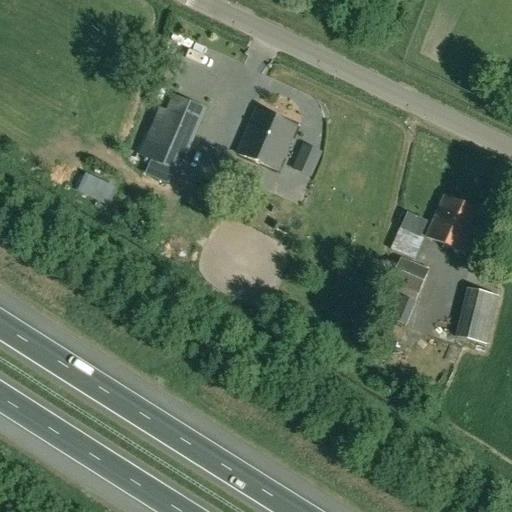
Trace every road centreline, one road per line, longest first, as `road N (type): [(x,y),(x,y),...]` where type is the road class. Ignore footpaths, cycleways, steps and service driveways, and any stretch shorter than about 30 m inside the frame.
road 1 (motorway): [(301,511),(0,321)]
road 2 (unclassified): [(511,150),(198,0)]
road 3 (motorway): [(0,401),(173,511)]
